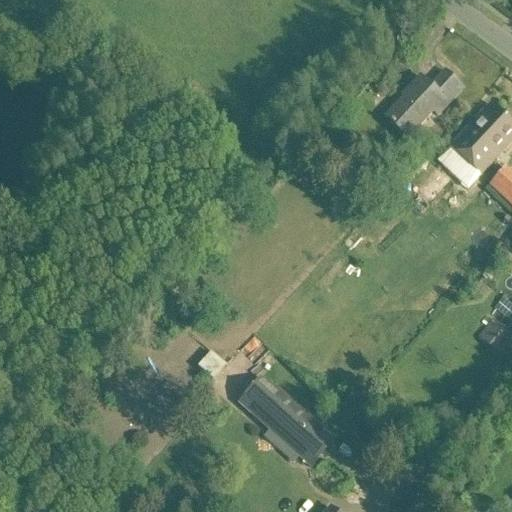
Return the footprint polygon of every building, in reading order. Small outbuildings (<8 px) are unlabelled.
[(438,119),(463,93),(445,76),(430,91),(420,81),(403,99),(405,101),(385,121),(410,145),(420,134),(418,132),(433,115),(438,119)] [(511,137),(511,128),(490,108),(451,151),(481,180),(511,146),(511,139),(511,138),(511,137)] [(511,178),(506,173),(489,190),(511,211),(511,178)] [(491,322),(481,343),(500,352),(511,330),(491,322)] [(201,368),(215,381),(229,366),(214,354),(201,368)] [(268,435),(265,438),(283,454),(286,451),(298,462),(319,439),(272,395),(250,419),(268,435)]
